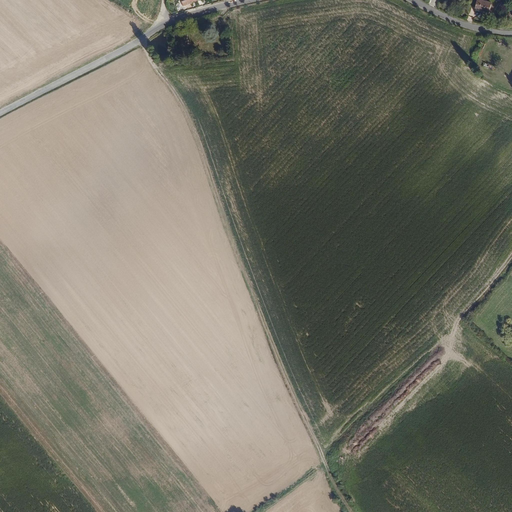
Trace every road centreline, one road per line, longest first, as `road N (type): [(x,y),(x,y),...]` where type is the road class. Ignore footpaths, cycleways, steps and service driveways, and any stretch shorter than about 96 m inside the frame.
road 1 (track): [(351,511),(276,357),(189,117),(140,40)]
road 2 (unclassified): [(0,114),(159,27)]
